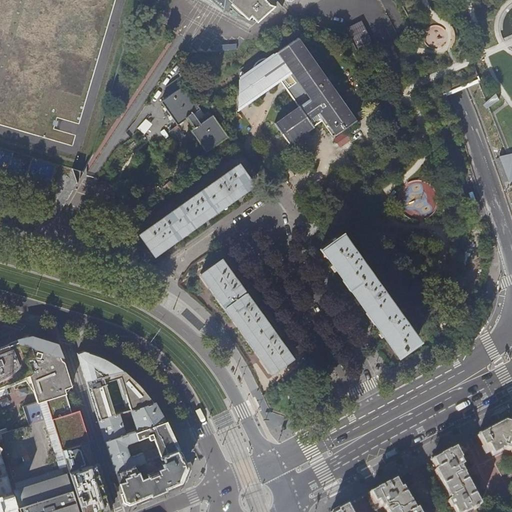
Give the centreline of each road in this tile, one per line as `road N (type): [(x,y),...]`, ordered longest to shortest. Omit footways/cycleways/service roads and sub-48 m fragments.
road 1 (primary): [(269,466),(225,379),(163,314),(117,290),(0,255)]
road 2 (trunk): [(415,0),(459,92),(511,262)]
road 3 (secondary): [(287,509),(323,473),(511,375)]
road 4 (primary): [(58,314),(118,333),(164,364),(184,388),(224,483)]
road 5 (residential): [(358,378),(365,365),(270,227),(249,228),(247,243)]
road 6 (residential): [(58,314),(119,511)]
road 7 (residential): [(247,243),(344,378),(358,378)]
road 8 (secondary): [(511,329),(466,366),(378,413)]
road 9 (secondary): [(378,413),(269,466)]
